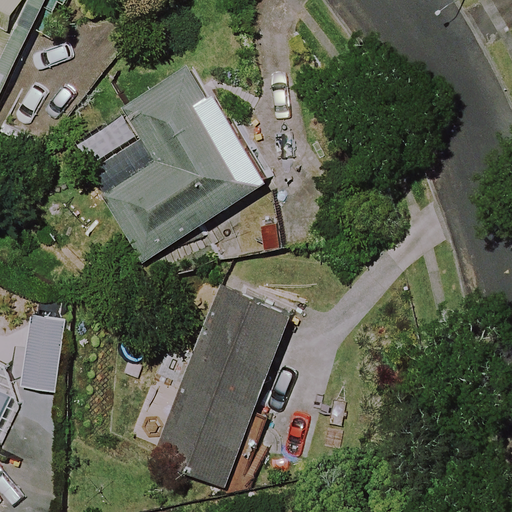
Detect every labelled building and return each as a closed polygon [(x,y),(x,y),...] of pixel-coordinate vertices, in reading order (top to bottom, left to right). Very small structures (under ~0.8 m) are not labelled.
[(0,0),(0,116),(49,0),(0,0)] [(274,187),(203,67),(76,142),(148,263),(274,187)] [(304,304),(231,274),(157,457),(231,486),(304,304)] [(71,318),(30,316),(27,390),(67,392),(71,318)] [(0,511),(3,511),(0,510),(0,434),(18,395),(0,386),(0,511)]
